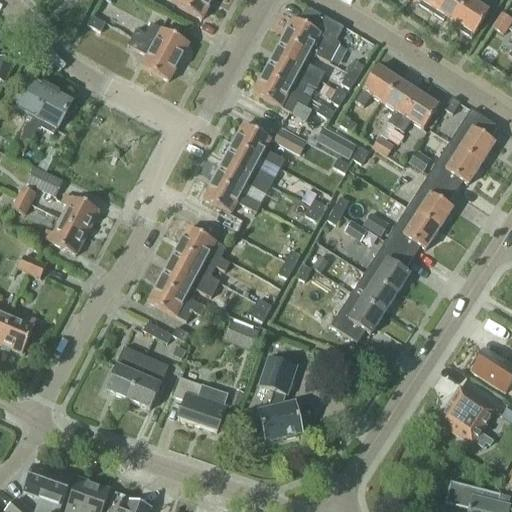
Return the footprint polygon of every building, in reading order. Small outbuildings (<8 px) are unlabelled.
[(177,0),(174,7),(201,22),(211,3),(206,0),(177,0)] [(413,0),(420,4),(418,8),(430,15),(439,0),(413,0)] [(439,0),(430,15),(443,23),(445,20),(453,24),(467,0),(439,0)] [(478,0),(467,0),(453,24),(460,29),(457,33),(471,41),(488,14),(475,6),(478,0)] [(309,55),(329,66),(339,46),(334,43),(341,30),(311,14),(309,18),(305,16),(300,25),(292,21),(282,40),(310,55),(309,55)] [(511,22),(501,16),(497,23),(508,30),(511,23),(511,22)] [(105,26),(91,18),(86,28),(100,35),(105,26)] [(508,30),(497,23),(492,30),(503,37),(508,30)] [(150,26),(144,37),(135,32),(131,40),(178,65),(188,46),(150,26)] [(108,27),(104,35),(127,46),(131,37),(108,27)] [(127,48),(134,51),(146,58),(140,70),(168,84),(178,65),(131,40),(127,48)] [(272,58),(312,80),(319,84),(323,76),(304,66),(309,55),(310,55),(282,40),(272,58)] [(0,82),(4,85),(13,63),(0,57),(0,82)] [(290,92),(290,91),(301,97),(306,87),(315,92),(319,84),(312,80),(272,58),(262,77),(290,92)] [(355,64),(347,76),(355,82),(363,69),(355,64)] [(382,106),(400,79),(387,71),(385,75),(376,69),(353,104),(362,110),(370,98),(382,106)] [(355,82),(347,76),(340,87),(349,92),(355,82)] [(252,96),(280,111),(291,117),(296,106),(298,107),(303,98),(301,97),(290,91),(290,92),(262,77),(252,96)] [(395,131),(402,119),(417,96),(410,91),(412,87),(400,79),(382,106),(394,114),(387,125),(395,131)] [(30,129),(34,120),(50,91),(42,86),(40,89),(27,82),(13,109),(26,116),(23,121),(24,126),(30,129)] [(334,93),(324,87),(320,96),(330,102),(334,93)] [(56,132),(70,106),(57,99),(59,95),(50,91),(34,120),(30,129),(36,132),(41,130),(53,137),(56,132)] [(345,97),(337,92),(329,104),(337,109),(345,97)] [(410,124),(422,132),(440,105),(427,97),(424,100),(417,96),(402,119),(395,131),(402,136),(410,124)] [(451,117),(459,106),(451,100),(443,112),(451,117)] [(333,116),(321,108),(316,116),(328,124),(333,116)] [(497,130),(470,112),(448,146),(480,166),(494,145),(489,142),(497,130)] [(356,128),(344,120),(338,128),(351,136),(356,128)] [(36,132),(30,129),(24,126),(17,138),(30,145),(36,132)] [(259,161),(272,168),(279,172),(283,164),(264,153),(270,142),(242,127),(232,146),(260,161),(259,161)] [(356,148),(323,130),(315,144),(348,163),(356,148)] [(306,147),(279,132),(272,144),(299,159),(306,147)] [(24,156),(30,145),(17,138),(11,150),(24,156)] [(379,155),(386,144),(378,139),(370,151),(378,156),(379,155)] [(393,149),(386,144),(379,155),(378,156),(385,161),(393,149)] [(222,165),(269,190),(273,182),(254,172),(259,161),(260,161),(232,146),(222,165)] [(480,166),(448,146),(427,178),(454,196),(462,184),(467,187),(480,166)] [(360,150),(352,162),(361,168),(368,155),(360,150)] [(430,162),(416,153),(408,166),(422,175),(430,162)] [(349,168),(337,161),(332,170),(344,177),(349,168)] [(240,198),(240,197),(246,187),(265,197),(269,190),(222,165),(212,183),(240,198)] [(54,199),(61,185),(33,171),(26,186),(54,199)] [(452,211),(446,207),(454,196),(427,178),(406,211),(438,232),(452,211)] [(236,205),(248,212),(256,216),(260,208),(240,197),(240,198),(212,183),(202,202),(230,216),(236,205)] [(22,190),(16,200),(30,207),(35,197),(22,190)] [(310,194),(304,205),(310,208),(313,202),(316,197),(310,194)] [(67,208),(60,222),(86,236),(98,213),(71,200),(65,198),(61,205),(67,208)] [(30,207),(16,200),(11,211),(24,218),(30,207)] [(340,200),(333,212),(342,217),(348,205),(340,200)] [(309,211),(322,218),(326,210),(313,202),(310,208),(309,211)] [(317,226),(322,218),(309,211),(304,219),(317,226)] [(438,232),(406,211),(385,244),(412,261),(419,249),(424,253),(438,232)] [(342,217),(333,212),(326,223),(335,228),(342,217)] [(242,224),(221,213),(215,224),(237,235),(242,224)] [(388,227),(370,216),(361,229),(380,240),(388,227)] [(86,236),(60,222),(52,236),(47,233),(43,241),(48,244),(48,245),(75,258),(86,236)] [(367,234),(350,223),(342,235),(359,246),(367,234)] [(228,267),(221,263),(219,262),(225,250),(187,230),(177,249),(204,264),(215,270),(224,275),(228,267)] [(385,244),(363,276),(395,297),(409,276),(404,273),(412,261),(385,244)] [(219,285),(211,281),(209,280),(215,270),(204,264),(177,249),(167,268),(214,293),(219,285)] [(34,263),(36,264),(40,255),(28,250),(24,259),(23,259),(17,272),(28,277),(34,263)] [(290,254),(285,264),(294,269),(299,258),(290,254)] [(328,265),(318,259),(311,270),(320,276),(328,265)] [(45,268),(36,264),(34,263),(28,277),(39,282),(45,268)] [(294,269),(285,264),(277,277),(286,282),(294,269)] [(185,301),(185,300),(191,290),(211,300),(214,293),(167,268),(157,286),(185,301)] [(311,273),(302,268),(295,280),(304,285),(311,273)] [(363,276),(351,295),(383,316),(395,297),(363,276)] [(147,305),(175,319),(185,325),(191,315),(200,319),(205,311),(185,300),(185,301),(157,286),(147,305)] [(342,309),(330,329),(356,346),(364,334),(369,337),(383,316),(351,295),(342,309)] [(258,302),(252,313),(265,320),(271,309),(258,302)] [(265,320),(252,313),(249,318),(262,326),(265,320)] [(0,341),(10,319),(0,314),(0,341)] [(24,325),(10,319),(0,341),(0,347),(21,357),(33,329),(32,329),(35,323),(27,319),(24,325)] [(232,323),(223,343),(250,354),(258,335),(232,323)] [(158,331),(147,325),(142,334),(154,340),(158,331)] [(189,337),(176,330),(171,338),(184,345),(189,337)] [(154,340),(166,347),(171,338),(158,331),(154,340)] [(123,350),(104,393),(127,403),(146,360),(123,350)] [(511,385),(511,369),(485,353),(470,375),(504,396),(511,385)] [(146,360),(127,403),(149,412),(167,370),(146,360)] [(295,410),(294,407),(283,410),(282,407),(285,398),(286,399),(296,369),(268,360),(258,389),(273,394),(266,413),(257,415),(264,445),(301,436),(300,430),(310,428),(305,408),(295,410)] [(179,381),(173,400),(183,403),(177,422),(216,435),(224,410),(223,410),(227,397),(179,381)] [(236,392),(230,408),(237,410),(242,394),(236,392)] [(489,448),(492,444),(479,435),(493,414),(459,392),(445,413),(443,412),(438,420),(439,421),(437,425),(471,447),(473,444),(482,450),(485,445),(489,448)] [(511,408),(508,406),(501,416),(511,423),(511,408)] [(58,511),(70,481),(33,467),(23,495),(40,501),(39,506),(48,511),(58,511)] [(83,511),(92,487),(76,481),(64,511),(83,511)] [(507,511),(508,509),(496,506),(499,497),(449,485),(444,505),(469,511),(468,511),(507,511)] [(92,487),(83,511),(101,511),(109,493),(92,487)] [(149,511),(150,510),(129,503),(113,497),(107,511),(149,511)] [(26,511),(15,501),(5,511),(26,511)]
